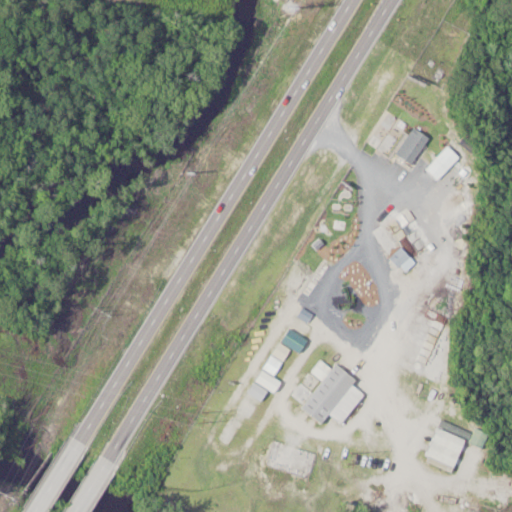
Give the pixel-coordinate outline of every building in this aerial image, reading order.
[(392,153),(405,163),(423,139),(410,129),(392,153)] [(435,181),(455,159),(443,148),(423,170),(435,181)] [(332,248),(321,240),(299,272),(310,280),(332,248)] [(424,269),(436,261),(428,250),(416,258),(424,269)] [(306,281),(300,275),(293,281),(300,287),(306,281)] [(337,292),(362,306),(369,294),(344,279),(337,292)] [(273,353),(288,357),(296,333),(303,335),(309,318),(293,313),(287,330),(282,328),(273,353)] [(339,425),(362,396),(348,385),(352,380),(331,365),(329,368),(318,359),(290,396),(300,403),(296,409),(316,424),(324,414),(339,425)] [(451,468),(463,440),(433,428),(421,456),(451,468)] [(238,496),(217,489),(214,500),(234,506),(238,496)] [(216,511),(218,508),(200,498),(195,508),(201,511),(216,511)] [(382,511),(404,511),(405,505),(384,502),(382,511)]
